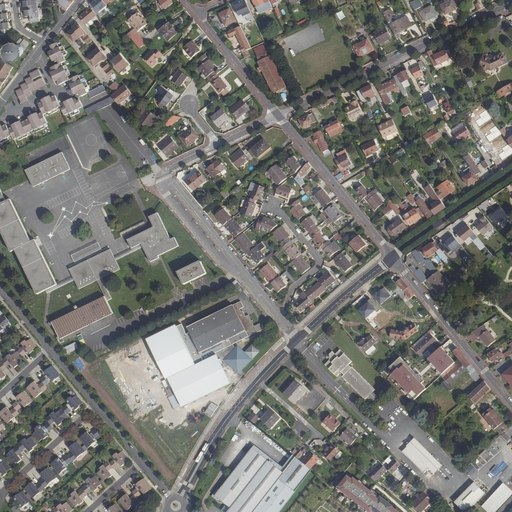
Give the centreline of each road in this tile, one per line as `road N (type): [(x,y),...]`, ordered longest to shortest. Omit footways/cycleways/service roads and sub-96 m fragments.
road 1 (residential): [(511,1),(278,115)]
road 2 (secondary): [(297,339),(238,402),(179,499)]
road 3 (residential): [(165,178),(291,328)]
road 4 (residential): [(511,406),(392,256)]
road 5 (unclassified): [(392,256),(278,115)]
road 6 (residential): [(281,314),(165,178)]
road 7 (secondary): [(511,173),(392,256)]
road 8 (residential): [(281,314),(292,287),(318,261),(270,205)]
road 9 (residential): [(95,404),(0,494)]
road 10 (residential): [(278,115),(165,178)]
road 11 (unclassified): [(278,115),(198,14)]
road 12 (secondary): [(392,256),(297,339)]
